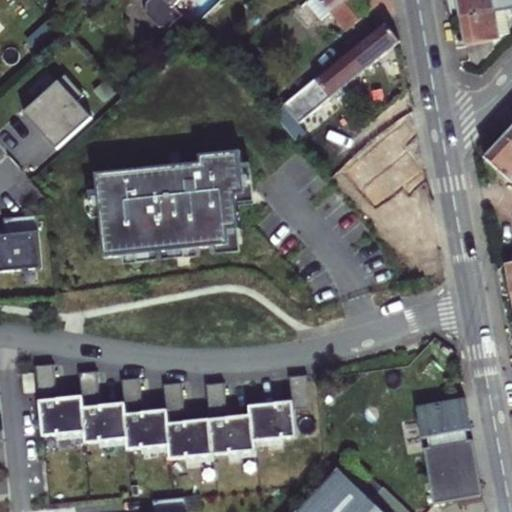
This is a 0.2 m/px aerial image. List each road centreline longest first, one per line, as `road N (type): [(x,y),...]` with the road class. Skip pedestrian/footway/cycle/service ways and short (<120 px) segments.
road 1 (residential): [(473,309),(322,348),(232,360),(174,360),(5,335)]
road 2 (tertiary): [(510,511),(473,309)]
road 3 (tertiary): [(473,309),(440,127)]
road 4 (residential): [(5,335),(20,511)]
road 5 (tertiary): [(440,127),(417,0)]
